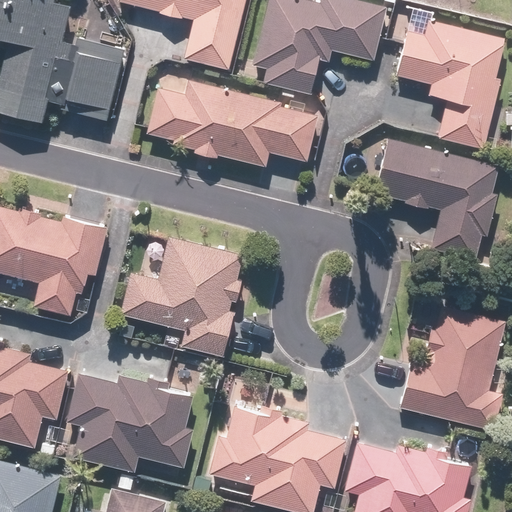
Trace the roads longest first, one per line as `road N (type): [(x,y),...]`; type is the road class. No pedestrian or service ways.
road 1 (residential): [(0,149),(300,225)]
road 2 (residential): [(300,225),(360,239),(370,261),(355,332),(333,355),(292,343),(281,317)]
